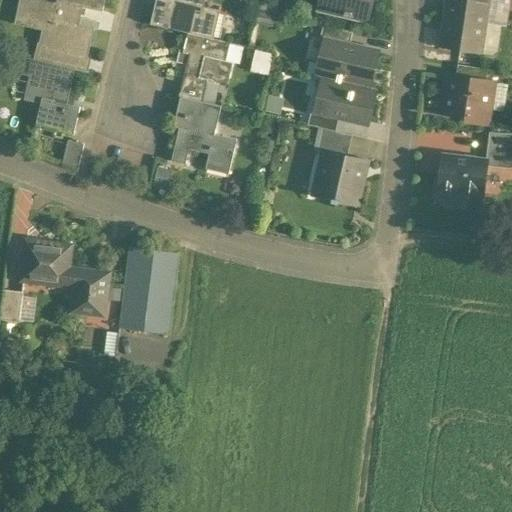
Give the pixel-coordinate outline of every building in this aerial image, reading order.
[(62,0),(61,0),(27,0),(24,17),(52,24),(47,47),(41,45),(38,60),(78,69),(85,71),(95,27),(78,23),(81,13),(83,13),(85,5),(62,0)] [(67,0),(62,0),(85,5),(104,10),(105,7),(104,7),(105,0),(67,0)] [(158,0),(153,24),(187,32),(216,39),(222,11),(206,7),(207,0),(158,0)] [(367,0),(324,0),(323,7),(346,13),(345,15),(352,17),(352,14),(364,17),(367,0)] [(446,0),(443,17),(487,24),(490,0),(446,0)] [(510,0),(490,0),(487,24),(507,27),(510,0)] [(487,24),(443,17),(439,47),(482,54),(487,24)] [(482,54),(502,57),(507,27),(487,24),(482,54)] [(352,32),(323,25),(319,42),(323,43),(324,41),(349,46),(352,32)] [(216,39),(187,32),(183,52),(190,54),(180,97),(181,97),(202,102),(208,79),(228,83),(233,62),(226,61),(231,42),(216,39)] [(349,46),(324,41),(323,43),(316,75),(320,76),(366,86),(374,52),(349,46)] [(271,73),(275,52),(256,48),(252,69),(271,73)] [(38,62),(38,61),(25,59),(17,94),(30,96),(38,62)] [(78,69),(38,60),(38,61),(38,62),(30,96),(41,99),(35,124),(73,133),(80,105),(66,102),(73,69),(77,70),(78,69)] [(495,70),(458,65),(457,76),(493,82),(495,70)] [(457,76),(450,75),(444,112),(456,114),(462,110),(466,111),(474,122),(480,118),(487,119),(489,103),(493,82),(457,76)] [(366,86),(320,76),(313,105),(320,107),(320,109),(340,114),(365,119),(372,88),(366,86)] [(493,82),(489,103),(504,106),(507,85),(493,82)] [(202,102),(181,97),(174,127),(179,128),(171,161),(189,165),(190,163),(186,162),(189,149),(209,154),(206,169),(207,169),(209,164),(228,169),(227,174),(229,174),(237,139),(215,134),(222,106),(202,102)] [(340,114),(320,109),(320,107),(313,105),(308,124),(323,128),(336,131),(340,114)] [(336,131),(323,128),(318,150),(330,153),(331,150),(347,154),(352,135),(336,131)] [(85,142),(69,139),(63,164),(78,170),(85,142)] [(511,142),(488,140),(487,153),(511,155),(511,142)] [(347,154),(331,150),(330,153),(321,193),(315,191),(315,193),(359,204),(365,180),(361,180),(365,160),(369,161),(370,159),(347,154)] [(488,161),(444,156),(440,189),(457,191),(456,200),(483,203),(484,194),(486,195),(487,184),(486,184),(488,161)] [(172,175),(160,172),(158,184),(170,186),(172,175)] [(70,247),(29,242),(24,278),(65,283),(67,266),(70,247)] [(180,251),(133,245),(123,328),(170,333),(180,251)] [(62,307),(72,308),(74,286),(73,286),(75,267),(67,266),(65,283),(62,307)] [(98,270),(75,267),(73,286),(74,286),(72,308),(103,312),(108,275),(97,273),(98,270)] [(0,318),(20,320),(24,297),(24,292),(4,289),(0,318)] [(37,298),(24,297),(20,320),(35,322),(37,298)]
